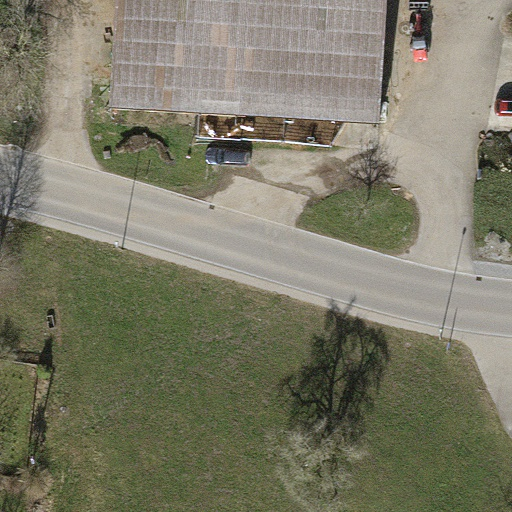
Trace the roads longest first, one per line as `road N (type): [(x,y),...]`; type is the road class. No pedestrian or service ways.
road 1 (tertiary): [(511,308),(386,285),(0,174)]
road 2 (track): [(76,0),(62,189)]
road 3 (track): [(463,101),(407,45),(409,0)]
